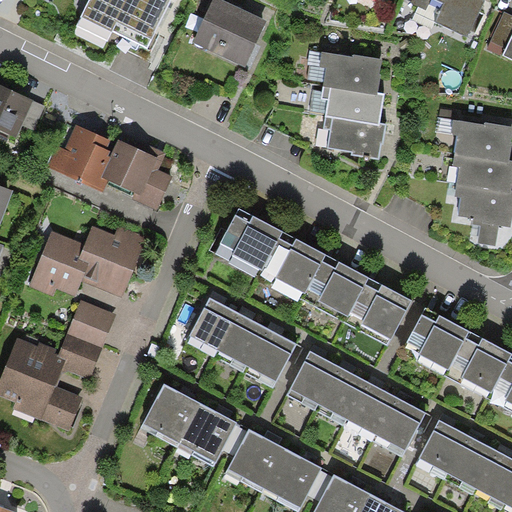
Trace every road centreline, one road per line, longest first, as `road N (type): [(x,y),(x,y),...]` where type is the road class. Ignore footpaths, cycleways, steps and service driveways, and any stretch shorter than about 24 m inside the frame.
road 1 (residential): [(80,487),(218,151)]
road 2 (residential): [(511,305),(218,151)]
road 3 (residential): [(218,151),(0,41)]
